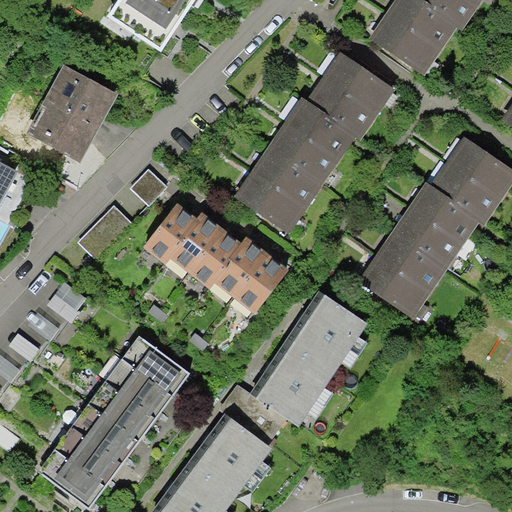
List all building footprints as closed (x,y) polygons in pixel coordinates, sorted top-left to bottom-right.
[(112,0),(100,20),(156,57),(192,0),(112,0)] [(391,0),(366,34),(419,73),(472,0),(391,0)] [(300,99),(229,194),(284,234),(390,93),(342,57),(307,104),(300,99)] [(64,64),(44,100),(97,130),(118,94),(64,64)] [(79,162),(97,130),(44,100),(26,132),(79,162)] [(511,100),(498,121),(511,129),(511,100)] [(511,173),(458,137),(355,282),(412,324),(511,181),(511,173)] [(0,191),(10,173),(0,166),(0,191)] [(147,170),(127,189),(144,208),(165,189),(147,170)] [(192,222),(172,206),(135,251),(174,283),(181,274),(205,294),(211,287),(248,318),(285,273),(242,237),(236,245),(198,214),(192,222)] [(112,207),(74,243),(93,262),(130,226),(112,207)] [(53,295),(44,306),(66,323),(75,312),(53,295)] [(363,324),(320,296),(251,398),(292,428),(363,324)] [(167,318),(150,306),(143,316),(160,328),(167,318)] [(55,331),(33,313),(24,325),(45,342),(55,331)] [(36,351),(14,335),(5,347),(27,363),(36,351)] [(207,346),(192,335),(185,344),(201,355),(207,346)] [(137,339),(34,470),(84,508),(186,377),(137,339)] [(16,371),(0,359),(0,378),(7,384),(16,371)] [(248,396),(231,385),(214,411),(268,447),(282,426),(245,401),(248,396)] [(224,511),(267,453),(225,422),(158,511),(224,511)]
